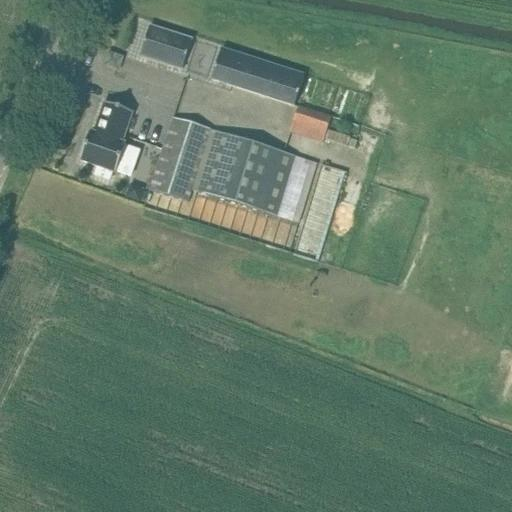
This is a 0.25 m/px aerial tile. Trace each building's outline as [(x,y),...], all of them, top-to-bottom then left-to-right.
[(149,27),(140,57),(181,70),(191,40),(149,27)] [(294,106),(304,76),(221,49),(211,80),(294,106)] [(122,143),(132,113),(104,103),(94,133),(90,132),(80,161),(97,167),(94,176),(109,181),(112,172),(115,173),(125,144),(122,143)] [(291,107),(285,134),(320,141),(326,114),(291,107)] [(187,204),(191,191),(275,216),(292,157),(173,119),(150,192),(187,204)]
